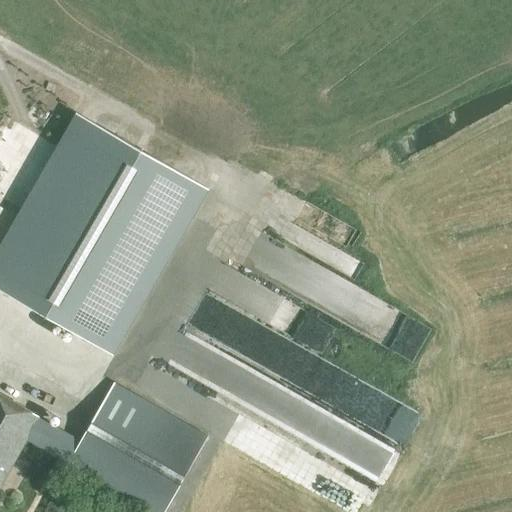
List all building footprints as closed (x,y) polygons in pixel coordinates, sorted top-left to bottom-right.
[(88,118),(0,257),(0,277),(94,336),(185,175),(88,118)] [(336,238),(350,242),(355,227),(341,223),(336,238)] [(204,341),(187,375),(289,427),(307,393),(301,391),(308,376),(311,378),(323,353),(206,293),(186,332),(204,341)] [(391,347),(414,359),(430,329),(420,323),(408,345),(396,338),(391,347)] [(65,469),(139,511),(163,511),(208,436),(115,382),(81,441),(0,393),(0,485),(28,439),(69,462),(65,469)]
